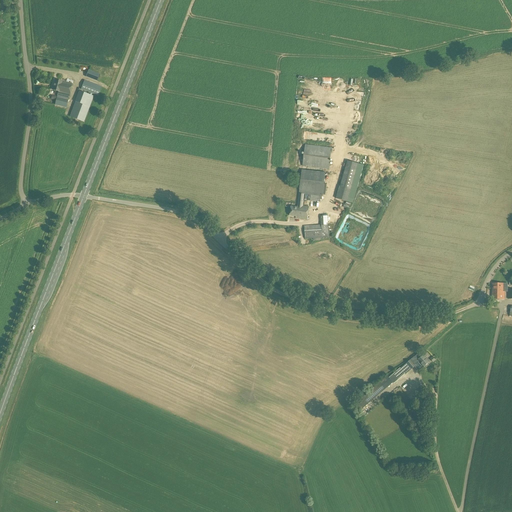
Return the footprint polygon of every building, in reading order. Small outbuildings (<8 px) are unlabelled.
[(97,80),(100,74),(88,69),(86,76),(97,80)] [(67,107),(72,84),(55,80),(53,90),(58,91),(55,105),(67,107)] [(98,96),(101,87),(85,80),(81,90),(89,92),(88,94),(80,91),(70,117),(84,122),(94,96),(92,95),(92,94),(98,96)] [(329,169),(332,148),(305,144),(302,166),(329,169)] [(324,184),(324,181),(325,172),(302,170),(300,178),(297,206),(291,206),(290,216),(296,216),(296,218),(308,220),(309,206),(303,206),(304,194),(311,194),(310,200),(318,201),(319,195),(323,196),(323,194),(324,184)] [(321,240),(320,238),(329,238),(327,216),(320,216),(321,225),(304,226),(305,239),(313,239),(313,241),(321,240)] [(492,283),(492,299),(504,299),(504,293),(504,292),(508,292),(508,283),(504,283),(500,283),(492,283)] [(426,357),(427,356),(425,353),(421,357),(419,354),(418,354),(414,357),(414,356),(401,368),(400,368),(389,378),(394,384),(405,374),(406,373),(416,365),(415,364),(418,362),(423,367),(430,361),(426,357)]
